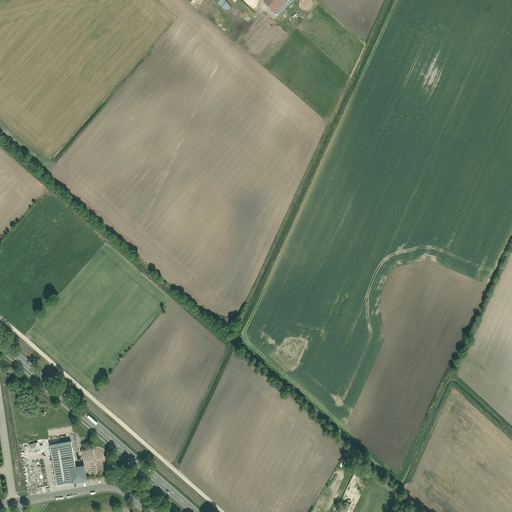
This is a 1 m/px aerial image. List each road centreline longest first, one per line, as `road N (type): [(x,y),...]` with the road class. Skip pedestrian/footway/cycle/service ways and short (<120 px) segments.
road 1 (primary): [(0,342),(193,511)]
road 2 (residential): [(147,511),(104,487),(0,505)]
